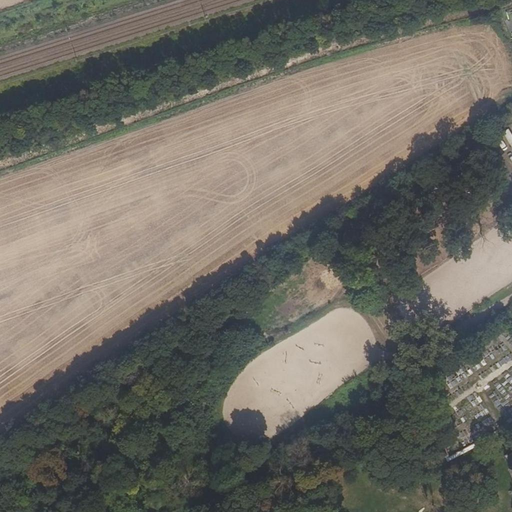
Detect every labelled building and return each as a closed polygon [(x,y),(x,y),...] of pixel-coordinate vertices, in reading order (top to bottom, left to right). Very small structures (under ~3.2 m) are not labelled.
[(502,133),(497,126),(493,130),(498,137),(502,133)] [(498,137),(493,130),(485,135),(491,144),(499,138),(498,137)] [(487,147),(491,144),(485,135),(483,133),(479,135),(487,147)] [(486,148),(479,139),(466,150),(469,154),(474,159),(486,148)] [(450,169),(469,154),(466,150),(447,164),(450,169)] [(363,340),(370,352),(387,341),(380,330),(363,340)]
